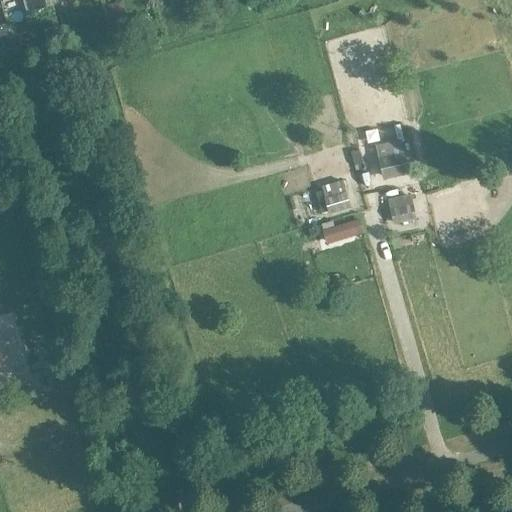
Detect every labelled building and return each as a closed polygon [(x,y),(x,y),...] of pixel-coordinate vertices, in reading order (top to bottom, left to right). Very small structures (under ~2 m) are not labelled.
[(50,2),(49,0),(23,0),(27,13),(54,6),(53,1),(50,2)] [(13,48),(10,39),(2,41),(4,51),(13,48)] [(384,177),(408,171),(404,154),(401,141),(376,146),(379,160),(380,159),(384,177)] [(326,200),(330,213),(350,207),(346,194),(343,181),(322,188),(326,200)] [(394,223),(415,218),(410,197),(390,202),(394,223)] [(360,218),(333,225),(332,222),(322,225),(326,241),(361,230),(364,229),(360,218)]
